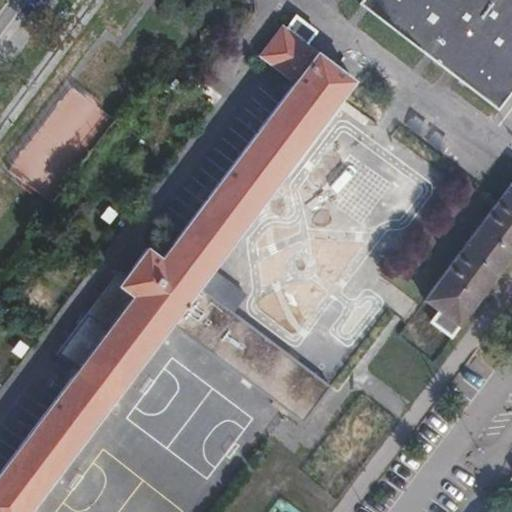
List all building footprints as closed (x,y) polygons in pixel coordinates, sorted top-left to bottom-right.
[(511,0),(365,0),(500,99),(511,82),(511,0)] [(0,475),(0,511),(29,511),(171,322),(305,422),(331,387),(234,313),(199,286),(213,269),(292,163),(355,79),(307,44),(317,31),(302,20),(299,24),(294,21),(287,29),(284,27),(263,55),(296,81),(231,171),(162,259),(148,249),(127,276),(121,271),(60,351),(81,367),(0,475)] [(463,251),(428,300),(440,311),(433,321),(453,336),(501,270),(511,255),(511,186),(500,202),(463,251)] [(248,295),(213,269),(199,286),(234,313),(248,295)] [(511,511),(511,477),(488,511),(511,511)] [(298,511),(278,497),(266,511),(298,511)]
